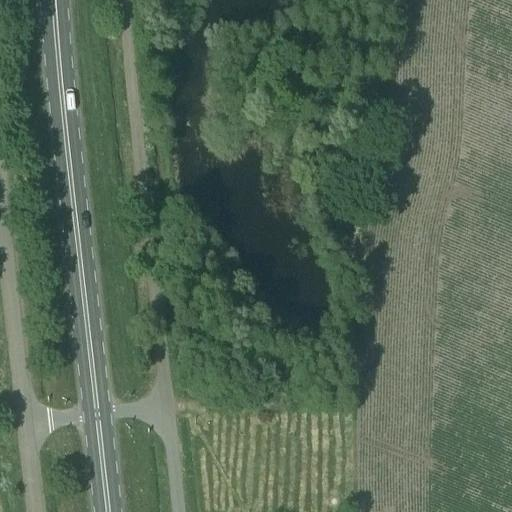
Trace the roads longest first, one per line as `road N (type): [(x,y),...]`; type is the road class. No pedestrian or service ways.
road 1 (primary): [(97,418),(51,0)]
road 2 (unclassified): [(165,414),(125,0)]
road 3 (unclassified): [(23,425),(0,196)]
